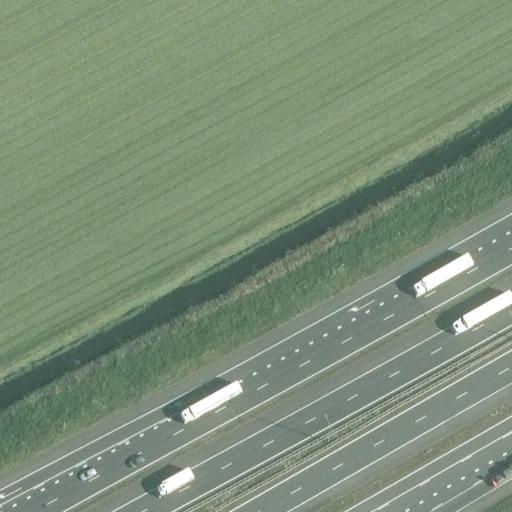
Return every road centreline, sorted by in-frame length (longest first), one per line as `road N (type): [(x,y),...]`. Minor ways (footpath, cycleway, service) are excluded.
road 1 (motorway): [(511,248),(36,511)]
road 2 (motorway): [(511,308),(142,511)]
road 3 (motorway): [(260,511),(511,367)]
road 4 (motorway): [(373,511),(511,431)]
